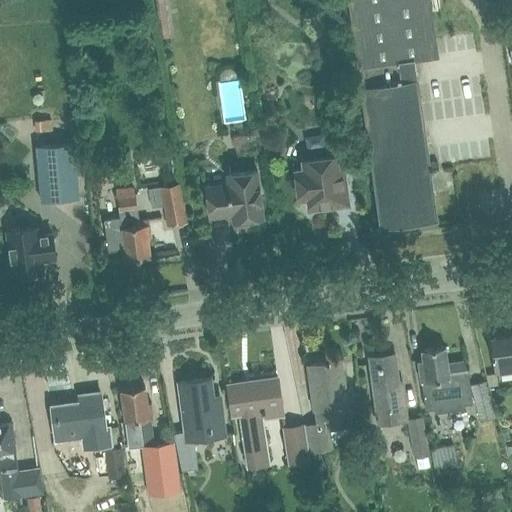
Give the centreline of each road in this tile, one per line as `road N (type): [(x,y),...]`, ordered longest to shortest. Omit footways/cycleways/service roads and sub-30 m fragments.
road 1 (unclassified): [(0,337),(511,271)]
road 2 (unknown): [(511,178),(482,23),(469,0)]
